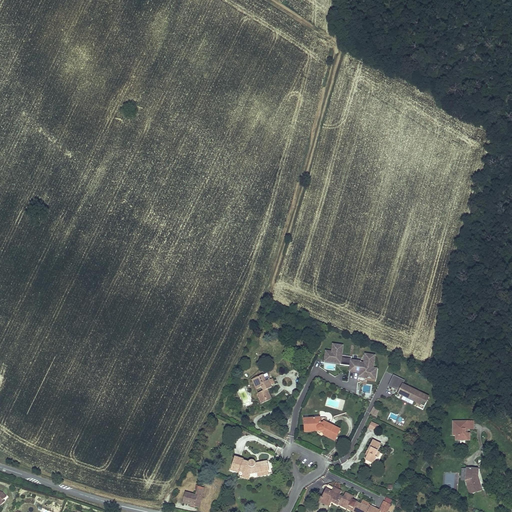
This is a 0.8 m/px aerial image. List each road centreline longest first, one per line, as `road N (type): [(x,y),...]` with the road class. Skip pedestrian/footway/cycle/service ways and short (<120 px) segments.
road 1 (track): [(339,0),(331,73),(272,276),(160,511)]
road 2 (tertiary): [(0,467),(147,511)]
